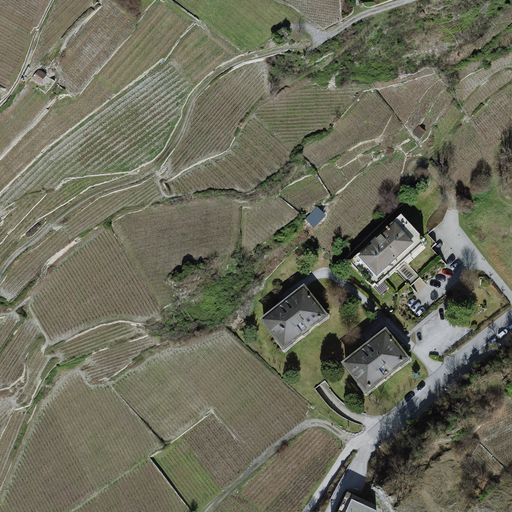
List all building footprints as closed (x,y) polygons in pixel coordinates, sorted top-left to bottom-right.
[(37,71),(30,80),(38,87),(45,78),(37,71)] [(396,223),(359,257),(379,278),(416,244),(396,223)] [(304,288),(260,321),(283,352),(327,319),(304,288)] [(386,332),(343,366),(367,397),(411,363),(386,332)] [(350,500),(345,511),(374,511),(375,511),(350,500)]
